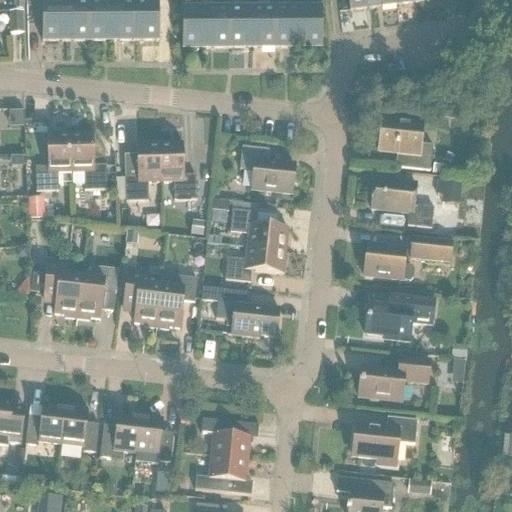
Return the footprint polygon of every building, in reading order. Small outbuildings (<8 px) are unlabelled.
[(22,13),(22,0),(12,0),(12,13),(22,13)] [(372,10),(371,0),(347,0),(349,13),(372,10)] [(395,7),(394,0),(371,0),(372,10),(395,7)] [(41,2),(41,44),(65,44),(65,2),(41,2)] [(65,44),(88,44),(88,2),(65,2),(65,44)] [(88,2),(88,44),(111,44),(111,2),(88,2)] [(111,2),(111,44),(134,43),(134,2),(111,2)] [(134,2),(134,43),(158,43),(157,2),(134,2)] [(181,9),(182,51),(205,51),(205,9),(181,9)] [(228,51),(228,9),(205,9),(205,51),(228,51)] [(251,51),(251,9),(228,9),(228,51),(251,51)] [(274,51),(274,9),(251,9),(251,51),(274,51)] [(274,9),(274,51),(297,50),(297,9),(274,9)] [(297,9),(297,50),(321,50),(321,9),(297,9)] [(9,37),(22,37),(22,13),(9,14),(9,37)] [(429,174),(432,148),(419,147),(421,127),(381,123),(378,154),(396,156),(394,170),(429,174)] [(69,137),(70,176),(71,176),(72,188),(83,188),(83,194),(106,193),(105,168),(93,168),(92,136),(69,137)] [(57,176),(70,176),(69,137),(46,138),(47,170),(34,170),(35,195),(58,195),(57,176)] [(159,147),(160,186),(173,185),(173,204),(196,203),(195,178),(182,178),(182,146),(159,147)] [(147,186),(160,186),(159,147),(136,148),(137,180),(124,180),(125,205),(147,205),(147,186)] [(291,197),(294,169),(267,166),(268,153),(241,150),(239,173),(253,174),(251,192),(291,197)] [(432,167),(431,176),(442,177),(443,168),(432,167)] [(430,232),(433,211),(413,208),(415,187),(374,182),(370,212),(408,216),(407,229),(430,232)] [(436,183),(435,197),(441,198),(459,200),(461,186),(436,183)] [(44,217),(43,197),(28,198),(28,218),(44,217)] [(212,204),(211,213),(227,214),(228,205),(212,204)] [(232,205),(231,213),(256,216),(257,208),(232,205)] [(246,250),(285,255),(287,232),(255,228),(256,216),(231,213),(229,236),(247,238),(246,250)] [(202,239),(204,224),(191,223),(189,238),(202,239)] [(127,233),(125,246),(136,247),(137,234),(127,233)] [(450,266),(452,245),(411,241),(409,261),(450,266)] [(406,284),(411,282),(412,271),(410,268),(403,267),(405,252),(366,248),(363,280),(406,284)] [(27,250),(15,250),(15,261),(27,261),(27,250)] [(282,277),(285,255),(246,250),(245,263),(226,261),(224,284),(249,286),(250,274),(282,277)] [(76,323),(81,281),(66,279),(67,267),(47,265),(43,303),(55,304),(53,318),(64,319),(63,321),(76,323)] [(81,281),(76,323),(88,324),(89,322),(99,323),(102,295),(114,297),(117,273),(97,271),(96,283),(81,281)] [(156,332),(160,290),(159,290),(161,279),(147,278),(147,276),(127,274),(123,312),(135,313),(133,327),(143,328),(143,330),(156,332)] [(32,276),(29,295),(38,296),(40,277),(32,276)] [(160,290),(156,332),(168,333),(168,331),(179,332),(182,305),(194,306),(197,282),(177,280),(175,292),(160,290)] [(275,340),(278,312),(246,308),(247,295),(202,290),(200,304),(217,306),(215,322),(226,323),(225,330),(231,330),(231,338),(258,342),(258,339),(275,340)] [(431,330),(434,302),(387,297),(386,308),(368,306),(364,338),(391,341),(390,344),(408,346),(410,328),(431,330)] [(465,357),(466,346),(454,345),(453,356),(465,357)] [(426,387),(429,364),(399,361),(398,375),(361,371),(358,400),(400,405),(402,385),(426,387)] [(452,362),(451,371),(462,372),(463,363),(452,362)] [(0,403),(0,449),(7,450),(7,446),(20,448),(24,411),(12,410),(12,405),(0,403)] [(60,448),(64,411),(42,409),(40,421),(28,419),(24,448),(37,450),(38,445),(60,448)] [(64,411),(60,448),(82,450),(82,455),(95,456),(98,428),(86,426),(87,414),(64,411)] [(135,457),(139,420),(116,417),(115,430),(103,428),(99,461),(121,463),(122,455),(135,457)] [(139,420),(135,457),(157,459),(157,464),(170,465),(173,436),(161,435),(162,423),(139,420)] [(180,421),(179,429),(189,429),(190,422),(180,421)] [(414,448),(416,424),(386,421),(385,431),(355,428),(351,460),(377,462),(377,467),(395,469),(397,446),(414,448)] [(210,459),(247,463),(249,441),(256,442),(258,429),(201,422),(200,436),(213,437),(210,459)] [(244,485),(247,463),(210,459),(208,481),(195,479),(194,493),(250,499),(252,485),(244,485)] [(21,478),(20,488),(31,490),(32,480),(21,478)] [(6,487),(18,489),(18,481),(7,479),(6,487)] [(156,480),(155,496),(167,497),(169,481),(156,480)] [(390,511),(393,487),(337,481),(335,495),(350,497),(348,511),(346,510),(345,511),(380,511),(381,511),(390,511)] [(429,496),(430,485),(408,483),(407,493),(429,496)] [(81,487),(80,495),(92,496),(93,488),(81,487)] [(41,498),(39,511),(59,511),(61,500),(41,498)]
